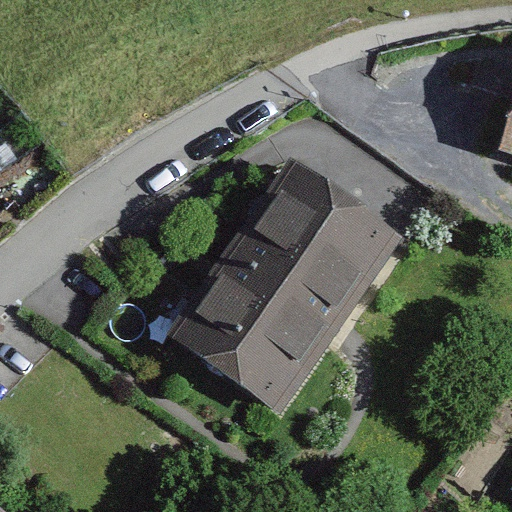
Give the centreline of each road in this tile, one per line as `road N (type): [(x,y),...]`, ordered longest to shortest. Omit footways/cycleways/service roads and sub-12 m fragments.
road 1 (residential): [(0,286),(87,210),(266,95),(389,43),(511,24)]
road 2 (unknown): [(329,63),(511,174)]
